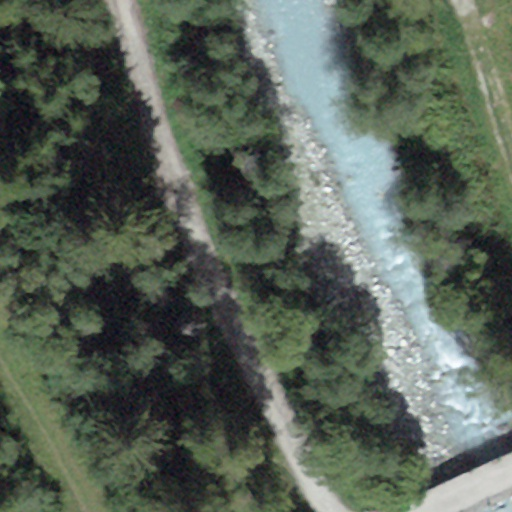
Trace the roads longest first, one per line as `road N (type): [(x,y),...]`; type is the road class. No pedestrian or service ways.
road 1 (track): [(118,0),(207,271),(327,511)]
road 2 (track): [(511,153),(460,0)]
